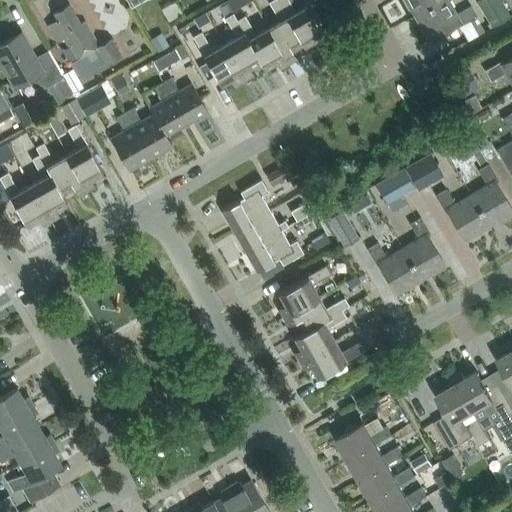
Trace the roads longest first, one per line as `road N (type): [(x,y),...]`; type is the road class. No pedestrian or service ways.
road 1 (unclassified): [(152,207),(378,74)]
road 2 (unclassified): [(281,427),(152,207)]
road 3 (unclassified): [(118,456),(22,282)]
road 4 (unclassified): [(281,427),(118,456)]
road 5 (unclassified): [(22,282),(152,207)]
road 6 (unclassified): [(511,270),(398,337)]
